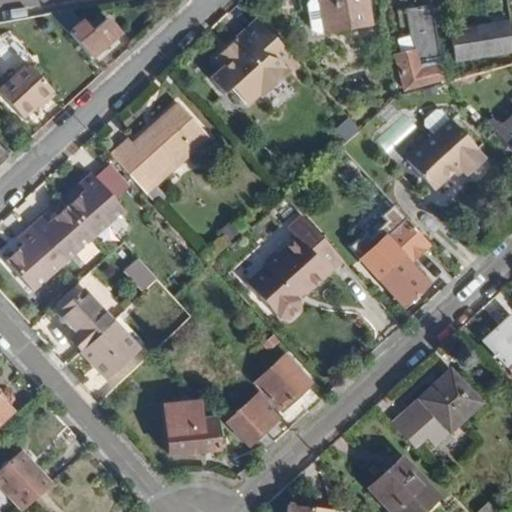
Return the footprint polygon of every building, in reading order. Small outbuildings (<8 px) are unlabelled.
[(371,25),(366,0),(307,0),(306,2),(311,31),(316,34),(371,25)] [(445,81),(429,4),(416,6),(417,24),(418,32),(411,34),(414,49),(399,53),(394,54),(403,90),(445,81)] [(417,24),(416,6),(406,7),(407,25),(417,24)] [(91,58),(119,32),(107,18),(91,33),(82,21),(68,33),(91,58)] [(263,97),(299,64),(258,20),(218,55),(227,65),(223,69),(211,80),(225,94),(232,88),(248,105),(260,94),(263,97)] [(511,38),(509,21),(450,30),(454,60),(511,50),(511,38)] [(454,60),(450,30),(438,32),(444,61),(454,60)] [(414,49),(411,34),(395,38),(399,53),(414,49)] [(0,41),(0,67),(4,73),(16,64),(0,41)] [(227,65),(218,55),(214,59),(223,69),(227,65)] [(37,111),(56,94),(28,64),(0,89),(0,95),(22,117),(34,106),(37,111)] [(156,184),(210,136),(177,100),(134,141),(129,137),(111,153),(146,193),(156,184)] [(451,119),(441,110),(435,108),(423,119),(423,124),(433,136),(451,119)] [(343,141),(356,129),(344,117),(331,129),(343,141)] [(484,160),(451,119),(433,136),(406,159),(432,189),(451,172),(458,165),(462,171),(466,175),(484,160)] [(0,164),(9,156),(0,147),(0,164)] [(457,178),(462,171),(458,165),(451,172),(457,178)] [(122,206),(90,169),(78,180),(83,186),(77,192),(104,222),(122,206)] [(166,196),(156,184),(146,193),(156,204),(166,196)] [(294,203),(307,194),(301,186),(288,196),(294,203)] [(31,289),(104,222),(77,192),(46,218),(43,215),(18,236),(24,243),(6,259),(31,289)] [(284,216),(294,207),(286,199),(276,208),(284,216)] [(383,230),(400,216),(390,203),(372,217),(383,230)] [(306,293),(341,258),(301,215),(288,226),(296,236),(280,251),(274,251),(266,259),(265,264),(246,282),(279,317),(289,318),(299,309),(299,298),(296,296),(303,290),(306,293)] [(228,239),(240,228),(232,219),(220,231),(228,239)] [(409,264),(430,244),(406,219),(363,259),(403,305),(428,283),(409,264)] [(138,292),(153,279),(134,256),(119,269),(138,292)] [(113,321),(84,288),(58,311),(76,333),(70,339),(80,350),(113,321)] [(511,315),(483,340),(503,364),(511,356),(511,315)] [(105,379),(138,349),(113,321),(80,350),(105,379)] [(282,409),(310,384),(284,354),(255,379),(282,409)] [(432,440),(476,401),(449,371),(391,422),(410,443),(423,431),(432,440)] [(0,421),(13,409),(0,395),(0,392),(1,391),(0,389),(0,421)] [(248,446),(281,415),(258,390),(225,421),(248,446)] [(219,448),(215,416),(202,417),(201,401),(200,399),(163,404),(168,453),(219,448)] [(51,483),(20,449),(0,467),(0,485),(22,510),(51,483)] [(391,511),(422,511),(441,496),(401,454),(367,486),(391,511)] [(330,511),(331,509),(290,502),(288,511),(330,511)] [(496,511),(488,503),(478,511),(496,511)]
